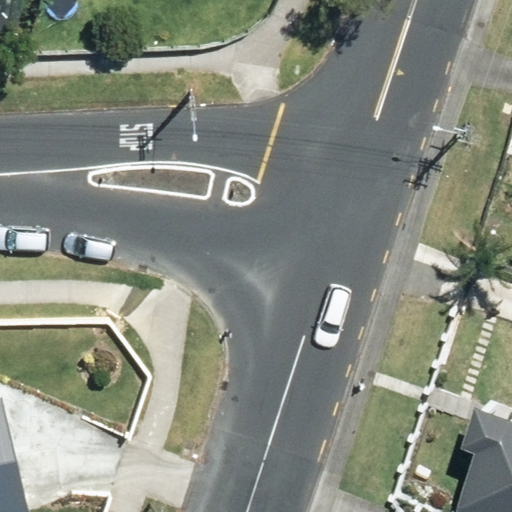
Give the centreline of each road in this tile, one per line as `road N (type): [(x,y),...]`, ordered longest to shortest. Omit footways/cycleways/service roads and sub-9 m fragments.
road 1 (secondary): [(0,183),(217,184),(344,223)]
road 2 (secondary): [(248,511),(344,223)]
road 3 (secondary): [(344,223),(419,0)]
